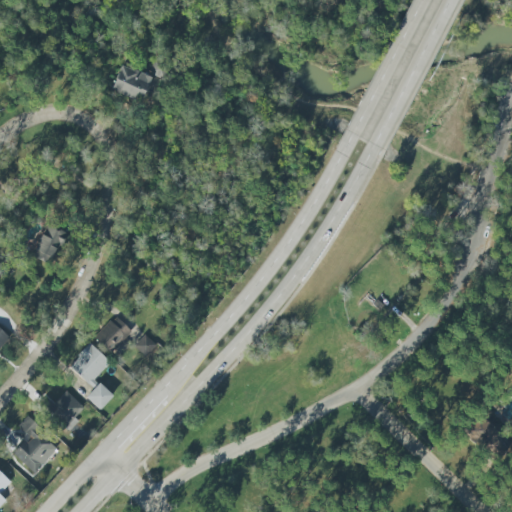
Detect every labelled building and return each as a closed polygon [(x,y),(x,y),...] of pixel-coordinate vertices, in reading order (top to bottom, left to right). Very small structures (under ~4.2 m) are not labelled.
[(148,72),(163,78),(168,66),(154,60),(148,72)] [(150,76),(119,65),(110,91),(141,102),(150,76)] [(67,235),(48,224),(30,254),(50,265),(67,235)] [(131,332),(113,316),(93,338),(111,354),(131,332)] [(0,347),(9,338),(0,329),(0,347)] [(146,359),(157,347),(144,335),(133,346),(146,359)] [(110,363),(88,343),(67,366),(89,386),(110,363)] [(99,410),(112,395),(98,383),(85,397),(99,410)] [(83,408),(65,391),(54,403),(44,394),(36,403),(68,432),(78,421),(74,417),(83,408)] [(493,461),(510,445),(479,413),(462,430),(493,461)] [(11,453),(33,474),(57,448),(25,418),(17,426),(27,436),(11,453)] [(0,496),(0,492),(9,482),(0,473),(0,504),(4,500),(0,496)]
